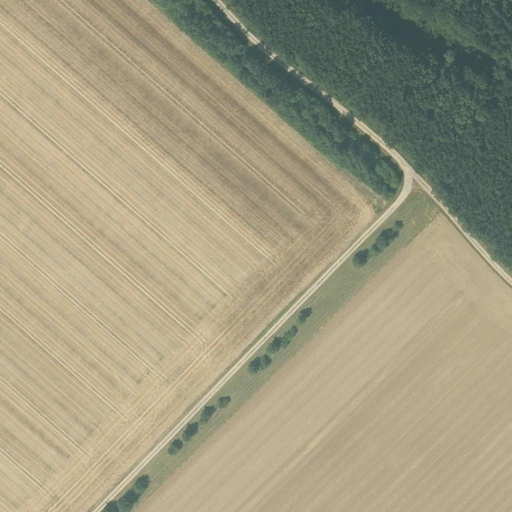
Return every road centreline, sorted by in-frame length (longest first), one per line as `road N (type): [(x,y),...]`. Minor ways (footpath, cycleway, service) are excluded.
road 1 (track): [(98,511),(383,219),(412,176)]
road 2 (track): [(214,0),(262,50),(395,157),(511,281)]
